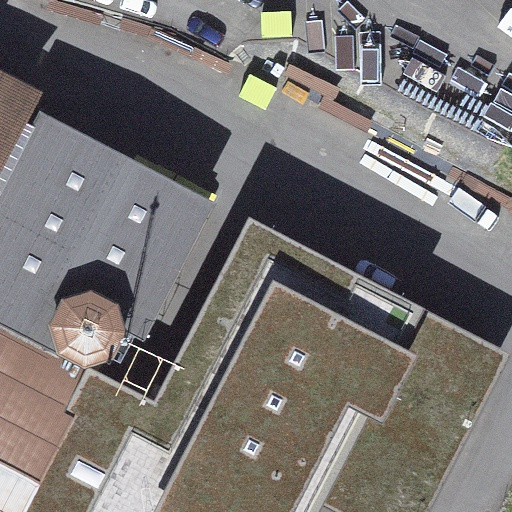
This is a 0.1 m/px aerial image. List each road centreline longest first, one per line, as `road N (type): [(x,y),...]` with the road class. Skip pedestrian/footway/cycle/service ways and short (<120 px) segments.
road 1 (unclassified): [(0,30),(148,73),(511,290)]
road 2 (unclassified): [(511,380),(438,511)]
